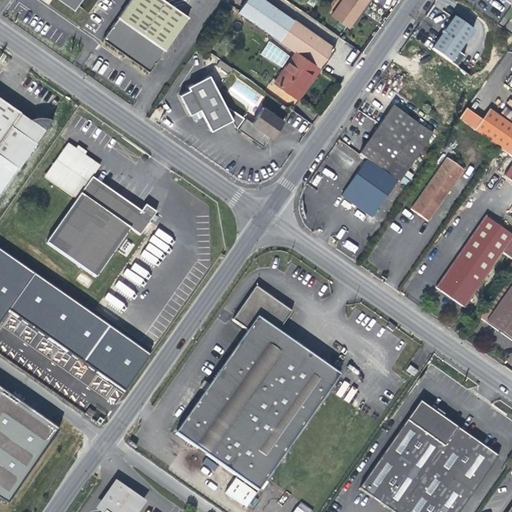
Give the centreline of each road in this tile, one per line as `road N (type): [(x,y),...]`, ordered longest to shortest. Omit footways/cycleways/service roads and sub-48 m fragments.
road 1 (residential): [(0,31),(260,214)]
road 2 (residential): [(260,214),(511,390)]
road 3 (unclassified): [(260,214),(107,438)]
road 4 (unclassified): [(260,214),(411,0)]
road 5 (unknown): [(347,511),(357,482),(423,389),(433,386),(475,407),(497,380)]
road 6 (unclassified): [(107,438),(0,363)]
road 7 (residential): [(212,511),(107,438)]
